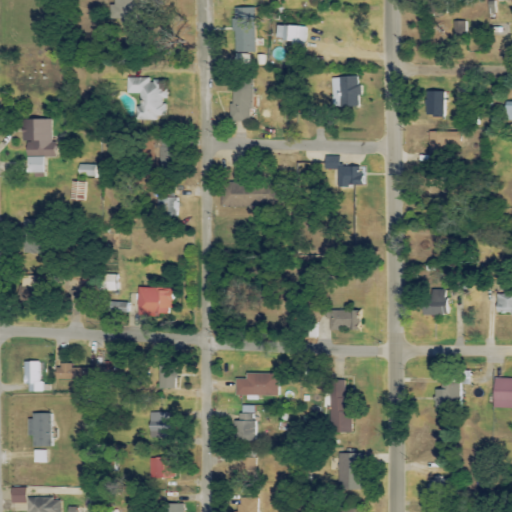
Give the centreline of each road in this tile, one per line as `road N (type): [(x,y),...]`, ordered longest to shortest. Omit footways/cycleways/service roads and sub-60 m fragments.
road 1 (residential): [(511,344),(0,332)]
road 2 (tertiary): [(390,511),(387,0)]
road 3 (residential): [(206,511),(204,0)]
road 4 (residential): [(388,148),(205,148)]
road 5 (residential): [(511,71),(388,71)]
